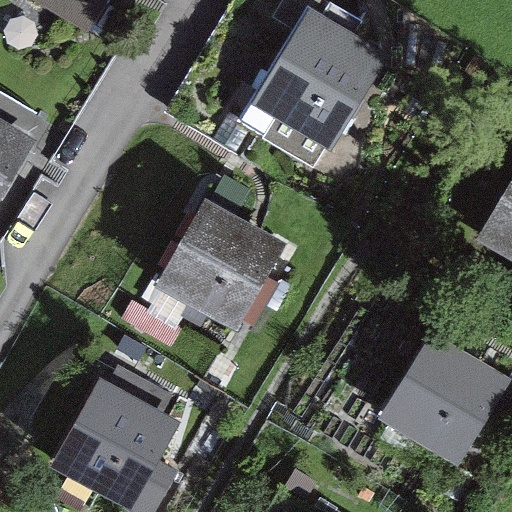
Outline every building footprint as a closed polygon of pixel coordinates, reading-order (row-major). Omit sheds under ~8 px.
[(62,0),(86,15),(94,0),(62,0)] [(242,126),(319,171),(385,57),(308,13),(242,126)] [(0,129),(0,185),(25,145),(0,129)] [(511,191),(481,247),(511,263),(511,191)] [(206,205),(165,277),(233,316),(274,244),(206,205)] [(430,333),(379,420),(459,467),(510,380),(430,333)] [(178,408),(110,374),(72,450),(139,484),(178,408)]
